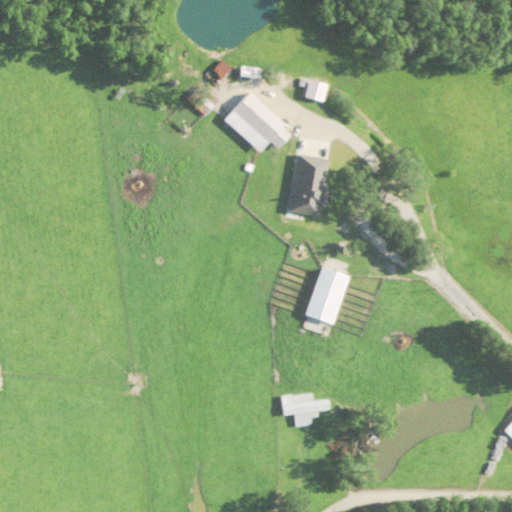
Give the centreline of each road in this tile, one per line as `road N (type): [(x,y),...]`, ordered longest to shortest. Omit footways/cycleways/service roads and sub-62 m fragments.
road 1 (residential): [(511,491),(368,493),(322,511)]
road 2 (residential): [(411,254),(429,261),(403,202),(388,195),(374,202),(374,227),(411,254)]
